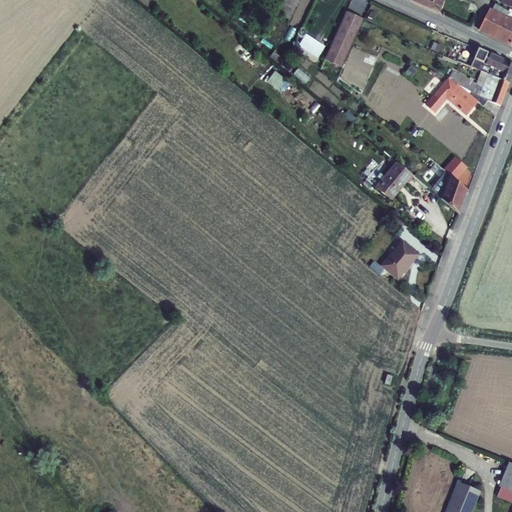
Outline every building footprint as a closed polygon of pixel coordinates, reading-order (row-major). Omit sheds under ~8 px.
[(301,5),(291,0),(287,0),(278,20),(291,25),(301,5)] [(349,0),(350,10),(357,10),(357,0),(349,0)] [(448,9),(450,0),(412,0),(411,2),(446,18),(448,9)] [(466,0),(450,0),(448,9),(463,13),(464,7),(466,0)] [(463,13),(459,24),(470,29),(476,12),(464,7),(463,13)] [(366,24),(348,15),(325,64),(342,72),(366,24)] [(511,26),(488,16),(482,33),(511,45),(511,26)] [(478,72),(510,86),(511,80),(511,66),(480,52),(479,57),(473,69),(478,72)] [(266,82),(279,90),(287,79),(274,71),(266,82)] [(488,103),(501,109),(510,86),(478,72),(473,85),(450,73),(446,82),(449,83),(488,103)] [(488,103),(449,83),(428,105),(436,112),(448,100),(467,117),(479,104),(482,107),(488,103)] [(457,220),(467,195),(456,187),(466,175),(454,165),(444,178),(427,164),(421,171),(437,184),(428,196),(457,220)] [(410,181),(394,167),(373,191),(387,203),(402,186),(404,188),(410,181)] [(384,226),(396,236),(402,229),(390,219),(384,226)] [(415,262),(399,248),(379,271),(395,285),(415,262)] [(511,511),(511,463),(510,463),(501,486),(503,487),(500,495),(511,500),(511,511)] [(455,484),(443,511),(465,511),(474,491),(455,484)]
